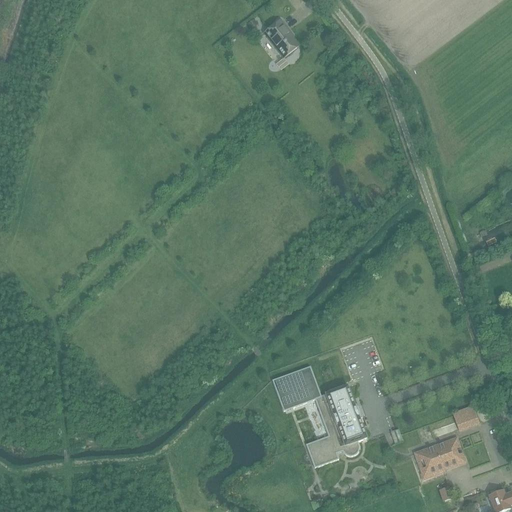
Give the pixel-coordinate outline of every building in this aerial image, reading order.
[(260,25),(266,21),(263,16),(257,20),(260,25)] [(265,34),(285,59),(299,48),(289,35),(290,34),(281,22),(265,34)] [(375,367),(387,364),(385,358),(374,360),(375,367)] [(294,409),(316,401),(329,438),(308,446),(307,446),(306,446),(307,447),(315,469),(316,469),(326,465),(327,465),(328,465),(327,464),(338,461),(339,460),(337,454),(343,452),(344,453),(345,455),(346,456),(347,457),(349,457),(351,458),(352,457),(354,457),(355,456),(357,455),(358,454),(359,453),(359,451),(360,450),(360,448),(359,446),(359,445),(358,443),(363,442),(362,441),(367,440),(367,439),(359,419),(360,419),(356,408),(355,408),(348,389),(348,388),(347,388),(343,390),(343,389),(331,394),(327,396),(326,396),(321,398),(310,368),(273,382),(282,408),(292,405),(294,409)] [(483,408),(443,419),(447,434),(488,423),(483,408)] [(457,440),(416,455),(423,476),(443,469),(444,471),(465,463),(462,454),(458,456),(456,451),(460,449),(457,440)] [(457,484),(448,485),(450,497),(459,495),(457,484)] [(504,492),(498,494),(489,497),(494,511),(505,511),(511,510),(510,507),(511,506),(511,493),(505,496),(504,492)]
